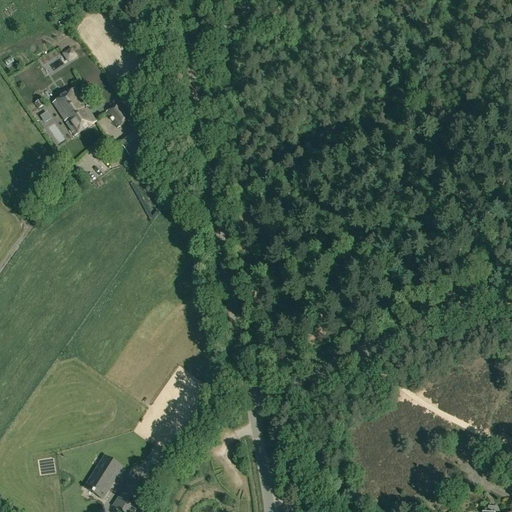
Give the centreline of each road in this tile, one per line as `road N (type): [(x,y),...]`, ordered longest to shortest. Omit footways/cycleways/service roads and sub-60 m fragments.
road 1 (unclassified): [(251,407),(176,0)]
road 2 (unclassified): [(251,407),(511,282)]
